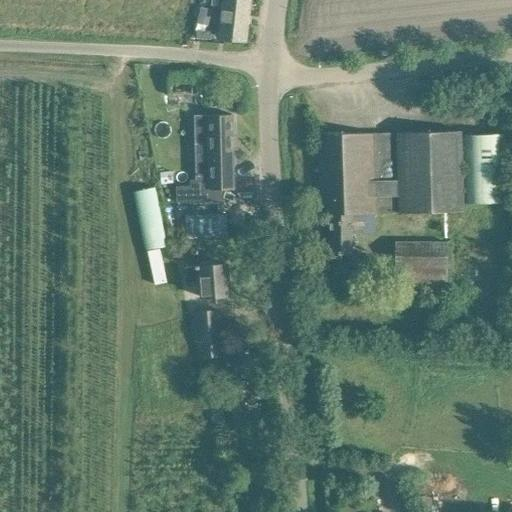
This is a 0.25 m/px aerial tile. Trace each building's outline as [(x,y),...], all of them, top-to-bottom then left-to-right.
[(211,0),(211,5),(223,6),(219,38),(244,41),(248,0),(211,0)] [(200,7),(196,23),(207,26),(211,10),(200,7)] [(199,76),(211,75),(211,60),(182,60),(182,86),(199,86),(199,76)] [(190,187),(176,187),(176,202),(196,202),(221,201),(220,189),(233,189),(232,115),(202,115),(202,142),(195,142),(195,180),(190,180),(190,187)] [(462,212),(461,151),(461,131),(397,133),(377,133),(318,132),(321,213),(329,214),(329,253),(351,254),(351,214),(462,212)] [(510,204),(508,133),(463,135),(466,205),(510,204)] [(171,172),(159,173),(161,185),(172,183),(171,172)] [(153,189),(133,192),(145,252),(166,247),(153,189)] [(181,212),(181,237),(221,237),(221,212),(181,212)] [(444,243),(392,242),(391,291),(443,292),(444,243)] [(159,250),(147,252),(155,286),(166,283),(159,250)] [(226,264),(207,266),(185,267),(186,283),(200,282),(201,297),(229,295),(226,264)] [(507,267),(477,265),(472,326),(502,328),(507,267)] [(219,310),(199,312),(194,312),(198,371),(223,369),(219,310)]
